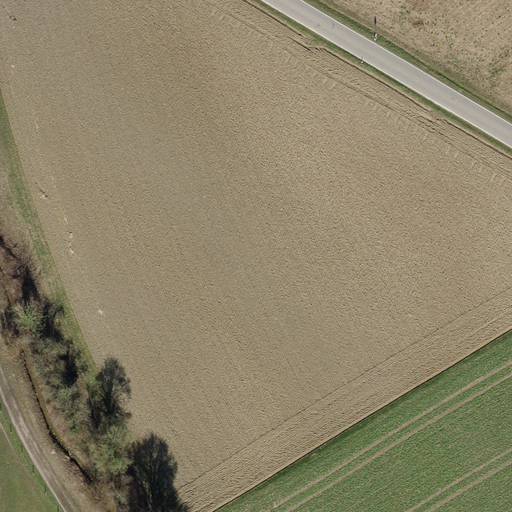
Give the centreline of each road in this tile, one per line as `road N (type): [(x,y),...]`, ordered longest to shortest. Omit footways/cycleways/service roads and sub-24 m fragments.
road 1 (tertiary): [(291,0),(511,131)]
road 2 (track): [(0,390),(64,511)]
